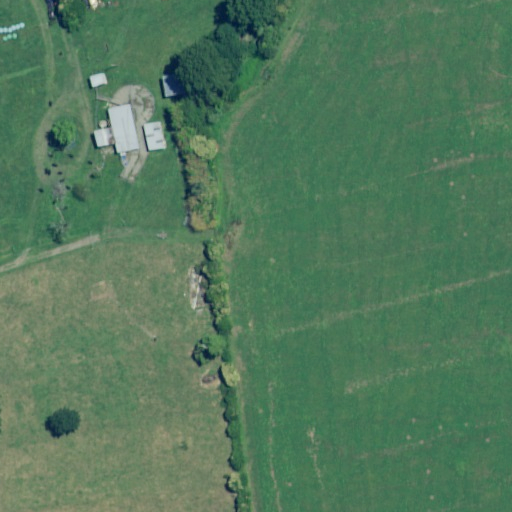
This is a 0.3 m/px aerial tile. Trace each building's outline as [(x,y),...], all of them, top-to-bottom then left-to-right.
[(106,83),(103,74),(91,78),(95,88),(106,83)] [(185,95),(182,74),(165,76),(168,97),(185,95)] [(140,149),(130,106),(110,110),(120,153),(140,149)] [(166,148),(161,122),(146,125),(151,151),(166,148)] [(112,145),(108,129),(97,132),(100,147),(112,145)]
